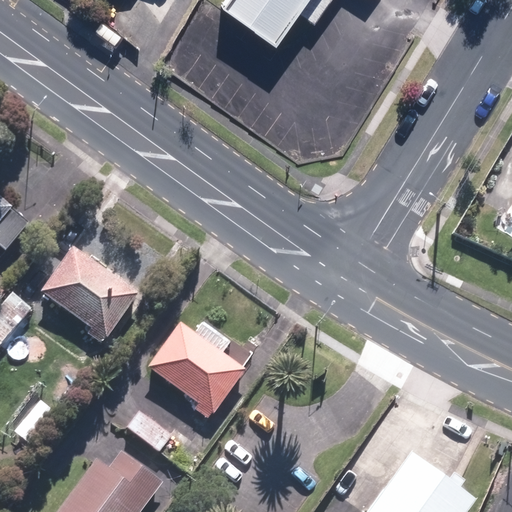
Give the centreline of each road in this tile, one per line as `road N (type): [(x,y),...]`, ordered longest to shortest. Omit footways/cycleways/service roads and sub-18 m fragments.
road 1 (primary): [(0,42),(338,285)]
road 2 (tertiary): [(338,285),(511,7)]
road 3 (primary): [(338,285),(511,376)]
